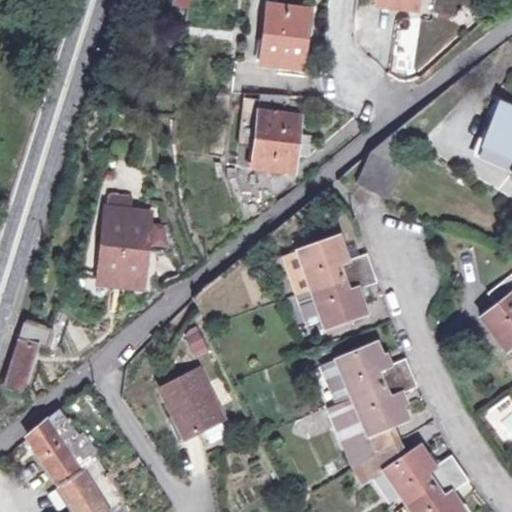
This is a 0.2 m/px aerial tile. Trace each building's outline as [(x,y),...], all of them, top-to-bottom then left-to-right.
[(190,12),(192,0),(181,0),(179,10),(190,12)] [(376,0),(376,5),(413,10),(414,0),(376,0)] [(306,68),(312,15),(268,9),(261,64),(306,68)] [(238,167),(254,169),(263,96),(247,95),(238,167)] [(304,97),(263,96),(254,169),(252,227),(289,197),(293,155),(295,134),(301,134),(304,97)] [(511,176),(511,109),(498,104),(481,149),(511,161),(511,175),(511,176)] [(399,128),(373,150),(386,156),(389,150),(408,138),(399,128)] [(312,157),(314,135),(301,134),(295,134),(293,155),(312,157)] [(386,156),(373,150),(358,182),(391,196),(405,164),(386,156)] [(409,158),(389,150),(386,156),(405,164),(409,158)] [(96,287),(141,292),(148,219),(126,217),(127,205),(109,203),(108,214),(104,214),(96,287)] [(311,291),(372,269),(366,253),(357,256),(347,261),(343,252),(339,236),(297,252),(311,291)] [(354,248),(343,252),(347,261),(357,256),(354,248)] [(286,301),(311,291),(297,252),(272,260),(286,301)] [(311,291),(325,330),(365,316),(360,301),(358,293),(368,289),(378,286),(372,269),(311,291)] [(511,277),(488,297),(497,310),(481,321),(506,355),(511,350),(511,277)] [(371,297),(368,289),(358,293),(360,301),(371,297)] [(311,291),(286,301),(299,340),(325,330),(311,291)] [(46,350),(52,332),(27,324),(6,389),(23,395),(39,348),(46,350)] [(181,336),(193,357),(208,348),(195,327),(181,336)] [(336,360),(351,398),(412,374),(406,361),(385,368),(375,344),(336,360)] [(327,407),(351,398),(336,360),(312,369),(327,407)] [(221,420),(195,369),(157,390),(182,440),(221,420)] [(417,390),(412,374),(351,398),(367,437),(390,429),(406,422),(397,398),(417,390)] [(342,446),(367,437),(351,398),(327,407),(342,446)] [(24,444),(55,485),(81,471),(99,460),(102,458),(95,448),(86,453),(74,437),(77,435),(59,410),(24,444)] [(397,444),(390,429),(367,437),(374,456),(397,444)] [(366,481),(382,472),(402,458),(397,444),(374,456),(356,465),(366,481)] [(382,472),(406,505),(459,469),(451,457),(432,470),(417,448),(402,458),(382,472)] [(130,511),(99,460),(81,471),(108,511),(130,511)] [(468,481),(459,469),(406,505),(410,511),(461,511),(449,494),(468,481)] [(108,511),(81,471),(55,485),(74,511),(108,511)]
